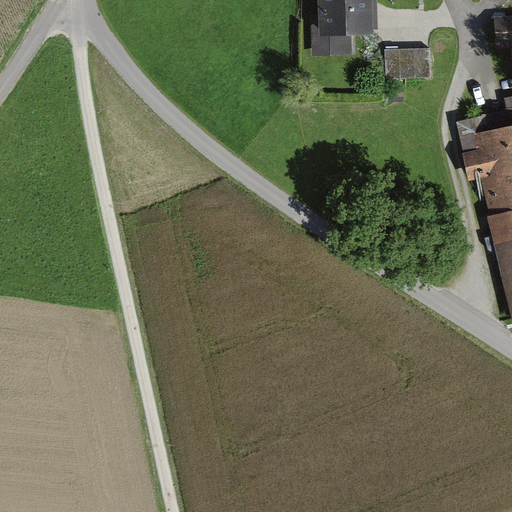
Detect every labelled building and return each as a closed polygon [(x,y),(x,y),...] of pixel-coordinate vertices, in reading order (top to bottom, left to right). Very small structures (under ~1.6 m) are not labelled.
[(314,17),(315,54),(351,53),(351,41),(374,40),(372,0),(318,0),(319,17),(314,17)] [(511,19),(495,20),(496,49),(511,48),(511,19)] [(431,51),(386,53),(387,80),(432,79),(431,51)] [(404,88),(392,89),(392,99),(404,99),(404,88)] [(511,111),(457,124),(464,157),(481,153),(477,137),(511,129),(511,111)] [(482,182),(490,217),(511,212),(511,129),(477,137),(481,153),(464,157),(471,185),(482,182)] [(511,320),(511,212),(490,217),(511,320)]
